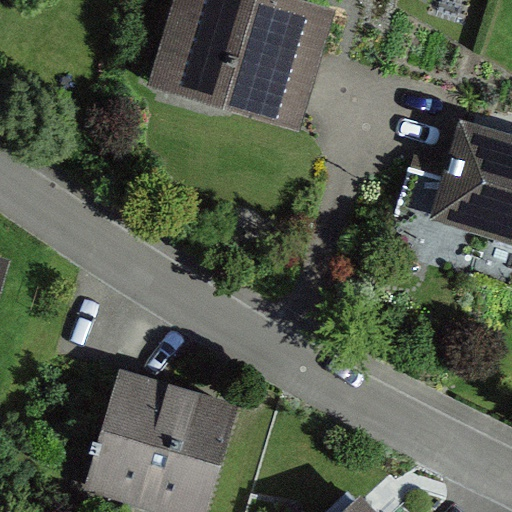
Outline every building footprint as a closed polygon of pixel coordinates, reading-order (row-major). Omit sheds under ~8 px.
[(323,8),(289,0),(182,0),(158,95),(293,129),(323,8)] [(511,140),(457,125),(433,216),(511,236),(511,140)] [(0,296),(8,267),(0,264),(0,296)] [(207,511),(234,409),(120,380),(90,496),(153,511),(207,511)] [(363,511),(356,503),(346,511),(363,511)]
